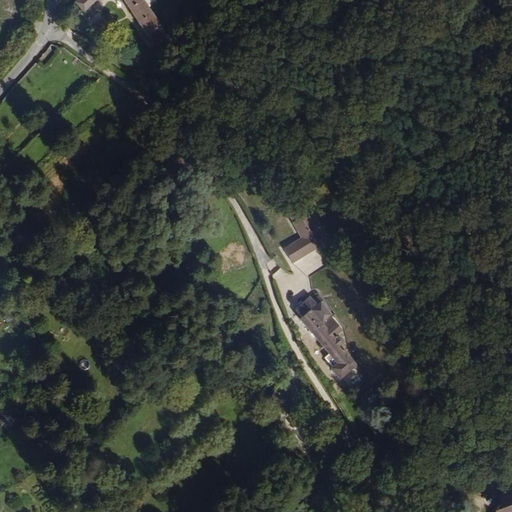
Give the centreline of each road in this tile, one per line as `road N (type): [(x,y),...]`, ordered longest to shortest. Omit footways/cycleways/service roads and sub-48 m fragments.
road 1 (track): [(388,511),(329,412),(234,207),(207,163),(152,110)]
road 2 (track): [(152,110),(44,32)]
